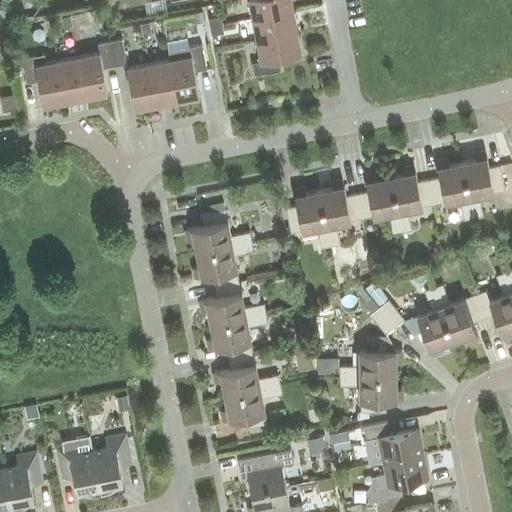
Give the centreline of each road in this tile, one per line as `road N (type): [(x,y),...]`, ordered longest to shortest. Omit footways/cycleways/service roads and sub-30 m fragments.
road 1 (residential): [(188,506),(130,214),(133,178)]
road 2 (residential): [(133,178),(162,161),(355,122)]
road 3 (residential): [(482,511),(464,422),(473,396),(511,375)]
road 4 (residential): [(355,122),(508,93)]
road 5 (residential): [(133,178),(93,144),(67,134),(0,146)]
road 6 (residential): [(355,122),(331,0)]
